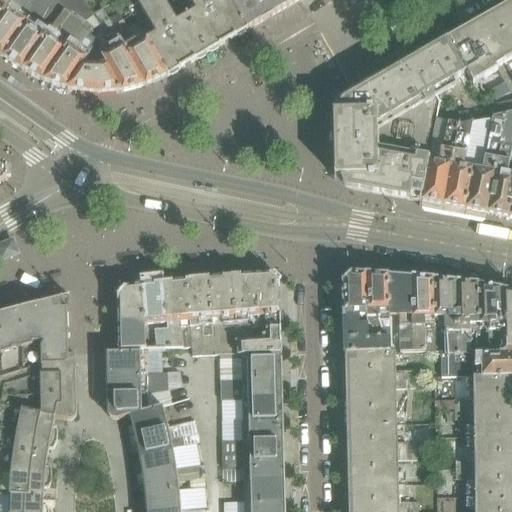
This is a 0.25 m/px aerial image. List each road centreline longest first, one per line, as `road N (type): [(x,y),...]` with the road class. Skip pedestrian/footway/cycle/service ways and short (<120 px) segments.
road 1 (residential): [(319,511),(315,219)]
road 2 (residential): [(66,177),(102,194),(280,230),(315,219)]
road 3 (residential): [(315,219),(289,201),(85,157)]
road 4 (residential): [(350,0),(338,6),(331,28),(351,62),(366,64),(477,0)]
road 5 (residential): [(315,219),(511,257)]
